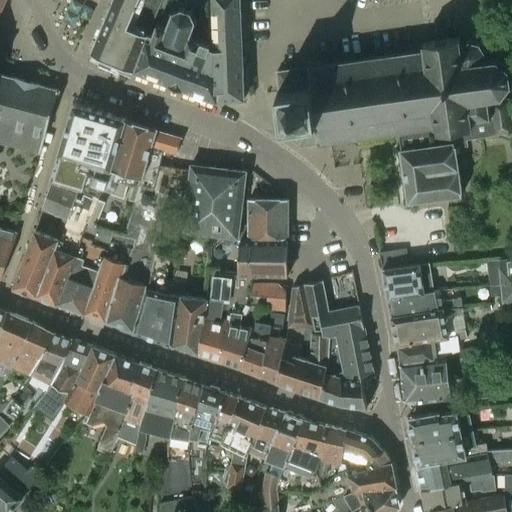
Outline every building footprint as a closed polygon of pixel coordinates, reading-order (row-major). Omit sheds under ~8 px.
[(133,70),(134,70),(149,33),(162,0),(114,0),(92,53),(114,62),(115,61),(121,64),(121,65),(133,70)] [(198,20),(196,20),(192,13),(194,12),(192,10),(191,12),(183,9),(183,7),(181,7),(181,9),(173,12),(172,11),(171,12),(172,14),(167,28),(157,24),(153,35),(149,33),(134,70),(171,83),(171,85),(183,89),(183,88),(218,101),(219,99),(245,98),(244,80),(243,62),(240,0),(213,0),(214,12),(216,48),(211,46),(212,44),(202,40),(202,41),(200,41),(200,40),(191,37),(196,23),(198,22),(198,20)] [(505,134),(510,137),(511,134),(511,115),(509,98),(504,98),(503,96),(511,85),(511,82),(511,83),(510,70),(511,68),(511,66),(511,65),(508,68),(498,59),(499,56),(496,55),(495,59),(484,60),(485,53),(488,53),(488,51),(485,51),(481,44),(483,41),(481,40),(479,42),(471,40),(470,37),(468,37),(469,40),(462,45),(461,38),(423,43),(424,45),(407,48),(408,51),(407,51),(407,53),(392,55),(391,51),(389,51),(389,55),(374,58),(374,56),(371,56),(371,58),(356,60),(356,56),(353,56),(354,61),(339,63),(338,61),(336,61),(336,63),(321,65),(321,61),(318,62),(318,65),(312,66),(310,63),(308,63),(308,67),(293,69),(293,67),(290,67),(290,70),(280,71),(278,70),(277,71),(279,73),(279,94),(283,130),(294,136),(292,138),(293,140),(295,139),(301,143),(301,145),(303,146),(304,144),(319,142),(319,146),(322,145),(322,142),(328,141),(329,144),(331,144),(332,144),(331,140),(346,138),(347,140),(349,139),(349,137),(364,135),(365,139),(367,139),(367,135),(382,133),(382,134),(385,134),(384,132),(398,130),(401,150),(408,202),(442,197),(462,194),(455,147),(468,145),(467,139),(505,134)] [(0,123),(45,135),(46,135),(47,133),(46,133),(53,109),(58,93),(59,90),(56,89),(56,90),(39,85),(16,78),(0,74),(0,123)] [(60,153),(57,164),(84,171),(102,111),(89,108),(75,104),(60,153)] [(111,114),(102,111),(84,171),(109,178),(112,178),(129,120),(128,120),(129,120),(126,119),(111,115),(111,114)] [(137,122),(129,120),(112,178),(116,179),(112,194),(124,198),(128,183),(134,184),(129,199),(136,201),(141,185),(156,189),(161,165),(160,165),(163,151),(151,148),(155,131),(156,131),(156,130),(157,130),(157,128),(155,128),(147,125),(137,122)] [(0,123),(0,142),(40,153),(45,135),(0,123)] [(151,148),(163,151),(164,149),(177,153),(181,139),(156,131),(155,131),(151,148)] [(79,189),(94,195),(99,197),(102,189),(105,191),(109,178),(84,171),(57,164),(52,179),(79,189)] [(239,238),(242,211),(247,171),(246,171),(246,170),(244,170),(244,171),(227,169),(227,168),(211,166),(211,167),(194,165),(194,164),(192,164),(191,170),(189,191),(184,232),(239,238)] [(136,201),(133,210),(163,217),(165,210),(170,188),(174,167),(161,165),(156,189),(141,185),(136,201)] [(174,167),(170,188),(189,191),(191,170),(174,167)] [(68,217),(75,199),(78,194),(51,183),(42,208),(68,217)] [(59,239),(37,295),(60,304),(72,270),(79,274),(84,259),(80,258),(83,251),(77,249),(82,235),(83,236),(88,224),(98,199),(99,197),(94,195),(93,198),(84,195),(81,201),(75,199),(68,217),(68,220),(60,238),(59,239)] [(249,239),(288,238),(288,198),(249,198),(249,239)] [(88,224),(96,227),(106,202),(98,199),(88,224)] [(129,223),(125,236),(135,239),(139,225),(129,223)] [(110,239),(111,240),(114,232),(96,227),(88,224),(83,236),(93,239),(108,244),(110,239)] [(18,233),(0,227),(0,280),(0,281),(1,280),(0,279),(7,262),(14,243),(15,243),(18,233)] [(59,239),(60,238),(55,236),(36,230),(29,248),(23,263),(19,275),(14,286),(15,287),(17,288),(17,287),(23,290),(28,292),(28,291),(34,294),(36,295),(36,294),(37,295),(59,239)] [(72,270),(60,304),(83,312),(93,285),(94,285),(99,270),(98,270),(106,248),(92,243),(93,239),(83,236),(82,235),(77,249),(83,251),(80,258),(84,259),(79,274),(72,270)] [(288,238),(249,239),(249,240),(241,240),(239,273),(238,274),(254,275),(288,276),(288,239),(288,238)] [(106,320),(108,320),(120,275),(122,276),(129,257),(132,248),(111,240),(110,239),(108,244),(106,248),(98,270),(99,270),(94,285),(93,285),(83,312),(84,312),(86,313),(86,312),(92,314),(91,315),(93,315),(93,314),(100,317),(99,317),(101,318),(101,317),(107,319),(106,320)] [(380,252),(382,268),(409,265),(406,248),(380,252)] [(155,338),(175,344),(184,294),(172,292),(168,291),(168,286),(164,285),(165,280),(166,280),(171,257),(155,254),(153,263),(149,287),(148,287),(145,296),(143,296),(133,329),(134,330),(148,335),(148,336),(149,336),(150,336),(154,337),(154,338),(155,338)] [(149,287),(153,263),(129,257),(122,276),(120,275),(108,320),(133,329),(143,296),(145,296),(148,287),(149,287)] [(511,258),(499,259),(502,284),(504,301),(511,300),(511,258)] [(502,284),(499,259),(487,261),(491,286),(502,284)] [(421,265),(420,264),(409,265),(382,268),(383,270),(388,297),(387,297),(388,299),(416,295),(416,294),(424,293),(433,291),(430,264),(421,265)] [(223,361),(223,360),(230,319),(231,311),(245,313),(245,311),(250,306),(252,283),(254,283),(254,275),(238,274),(239,273),(221,272),(222,267),(210,266),(207,298),(200,353),(202,353),(222,360),(223,361)] [(174,279),(172,292),(184,294),(186,281),(174,279)] [(327,367),(321,396),(321,397),(323,397),(340,403),(343,404),(367,407),(368,407),(368,406),(367,406),(363,379),(374,377),(360,306),(328,312),(322,280),(305,283),(312,315),(314,325),(315,330),(322,330),(321,333),(330,334),(328,356),(327,367)] [(274,284),(254,283),(252,283),(250,306),(245,311),(245,313),(231,311),(230,319),(223,360),(243,367),(250,338),(251,339),(254,321),(258,307),(286,311),(287,291),(279,284),(274,284)] [(304,340),(312,341),(311,361),(298,357),(301,349),(285,344),(282,357),(280,371),(280,381),(296,387),(321,396),(327,367),(328,356),(330,334),(321,333),(322,330),(315,330),(314,325),(312,315),(305,283),(293,286),(293,287),(290,314),(288,326),(305,326),(304,340)] [(461,298),(446,301),(441,301),(439,290),(433,291),(424,293),(416,294),(416,295),(388,299),(392,317),(443,309),(462,308),(461,298)] [(175,344),(200,353),(207,298),(184,294),(175,344)] [(0,336),(5,325),(9,311),(0,307),(0,336)] [(463,316),(462,308),(443,309),(392,317),(398,345),(401,345),(401,344),(448,336),(444,317),(463,316)] [(12,312),(9,311),(5,325),(0,336),(0,359),(7,363),(3,373),(9,377),(14,366),(13,365),(34,322),(12,312)] [(243,367),(263,375),(266,354),(268,336),(271,325),(280,328),(283,328),(286,315),(272,313),(270,324),(254,321),(251,339),(250,338),(243,367)] [(13,365),(14,366),(30,373),(33,369),(33,368),(42,353),(53,331),(34,322),(13,365)] [(266,354),(263,375),(265,375),(279,380),(279,381),(280,381),(280,371),(282,357),(283,355),(285,344),(286,337),(279,336),(280,328),(271,325),(268,336),(266,354)] [(449,337),(448,336),(401,344),(401,345),(402,349),(399,349),(401,362),(401,363),(438,358),(437,349),(459,345),(458,338),(467,337),(465,329),(455,331),(456,336),(449,337)] [(29,413),(33,408),(54,379),(72,339),(67,337),(66,339),(62,338),(63,336),(55,333),(55,332),(53,331),(42,353),(33,368),(33,369),(37,370),(26,385),(33,390),(22,405),(12,398),(3,411),(19,423),(29,413)] [(66,401),(88,414),(89,414),(96,398),(116,354),(94,346),(72,338),(72,339),(54,379),(33,408),(54,421),(66,401)] [(486,345),(460,350),(462,364),(489,359),(486,345)] [(99,445),(112,451),(119,437),(118,437),(126,417),(136,390),(132,389),(136,374),(135,373),(130,372),(131,369),(132,359),(117,354),(116,354),(96,398),(89,414),(88,414),(83,421),(92,426),(105,423),(107,426),(99,445)] [(445,356),(438,358),(401,363),(401,364),(403,378),(403,380),(404,381),(405,381),(405,380),(406,380),(407,385),(405,385),(404,385),(404,386),(404,388),(405,388),(406,397),(405,397),(405,398),(406,398),(412,403),(414,403),(451,398),(451,397),(461,395),(459,378),(453,379),(453,373),(448,374),(445,356)] [(118,437),(119,437),(136,445),(139,433),(138,433),(141,423),(158,369),(140,362),(138,362),(135,373),(136,374),(132,389),(136,390),(126,417),(118,437)] [(146,431),(170,436),(183,383),(184,383),(186,377),(185,377),(158,369),(141,423),(138,433),(139,433),(136,445),(135,451),(143,453),(147,438),(146,431)] [(195,417),(204,384),(203,384),(191,380),(190,381),(188,384),(184,383),(183,383),(170,436),(167,456),(161,499),(161,502),(195,495),(195,493),(190,460),(190,436),(191,431),(195,417)] [(208,444),(210,435),(226,391),(224,390),(224,391),(206,385),(206,384),(205,384),(204,384),(195,417),(191,431),(190,436),(190,460),(195,493),(195,495),(195,496),(207,493),(207,455),(206,455),(206,450),(208,444)] [(210,435),(221,441),(239,396),(226,391),(210,435)] [(0,394),(0,414),(10,401),(0,394)] [(227,485),(226,487),(241,490),(248,451),(267,406),(239,396),(221,441),(236,448),(234,453),(233,452),(231,464),(225,468),(223,479),(227,485)] [(285,412),(267,406),(248,451),(266,458),(285,412)] [(473,430),(472,425),(469,414),(458,416),(458,410),(441,413),(440,411),(413,416),(414,421),(409,422),(413,441),(473,430)] [(277,485),(288,456),(303,418),(287,412),(285,412),(266,458),(274,461),(269,474),(266,473),(263,491),(264,506),(257,509),(257,511),(280,511),(280,500),(278,491),(277,485)] [(0,434),(9,426),(0,416),(0,434)] [(304,418),(303,418),(288,456),(277,485),(278,491),(290,491),(300,490),(300,491),(317,491),(322,487),(320,477),(317,470),(316,469),(318,466),(322,454),(325,424),(317,422),(315,424),(312,423),(312,421),(304,418)] [(329,460),(345,463),(345,459),(342,458),(347,430),(325,424),(322,454),(318,466),(316,469),(317,470),(320,477),(326,476),(329,460)] [(355,431),(347,428),(347,430),(342,458),(345,459),(345,463),(346,463),(348,469),(349,474),(392,462),(384,450),(384,449),(372,437),(356,432),(356,431),(355,431)] [(473,430),(413,441),(418,465),(487,452),(487,451),(485,443),(476,445),(473,430)] [(21,438),(14,431),(0,444),(0,457),(1,458),(21,438)] [(206,450),(206,455),(207,455),(213,456),(215,446),(208,444),(206,450)] [(221,447),(215,446),(213,456),(219,457),(221,447)] [(481,476),(492,475),(490,462),(511,460),(511,448),(487,451),(487,452),(418,465),(417,465),(418,467),(419,470),(422,486),(422,487),(423,487),(423,488),(451,483),(451,482),(481,476)] [(335,476),(322,487),(317,491),(300,491),(308,509),(334,499),(345,494),(346,495),(352,495),(365,496),(368,495),(367,492),(377,490),(378,492),(396,487),(396,486),(396,485),(397,485),(396,484),(392,465),(392,463),(392,462),(349,474),(348,469),(335,476)] [(0,475),(0,504),(7,511),(9,511),(23,497),(0,475)] [(493,485),(492,475),(481,476),(451,482),(451,483),(423,488),(427,509),(467,502),(466,501),(464,491),(482,488),(483,490),(494,488),(493,485)] [(396,489),(396,487),(378,492),(377,490),(367,492),(368,495),(365,496),(352,495),(359,506),(368,500),(378,511),(392,511),(397,509),(398,508),(400,503),(399,501),(397,490),(396,489)] [(204,511),(210,511),(207,493),(195,496),(198,511),(204,511)] [(334,499),(342,511),(378,511),(368,500),(359,506),(352,495),(346,495),(345,494),(334,499)] [(198,511),(195,496),(195,495),(161,502),(159,511),(198,511)] [(467,502),(427,509),(427,511),(508,511),(504,495),(466,501),(467,502)]
